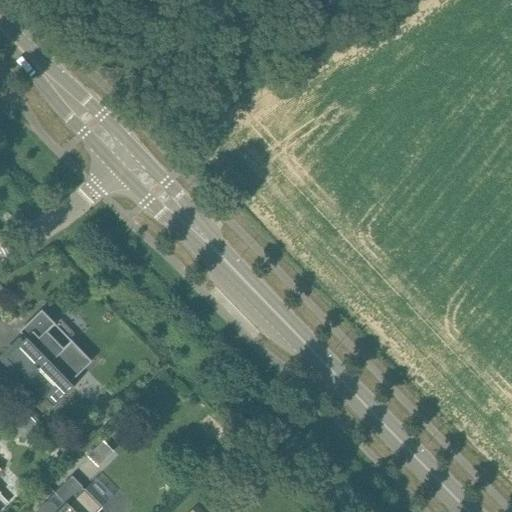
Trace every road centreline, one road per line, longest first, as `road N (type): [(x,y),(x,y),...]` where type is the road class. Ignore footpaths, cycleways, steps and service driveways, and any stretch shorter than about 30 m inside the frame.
road 1 (secondary): [(468,511),(218,254)]
road 2 (residential): [(118,168),(62,218),(0,254)]
road 3 (secondary): [(26,56),(118,168)]
road 4 (secondary): [(135,148),(26,56)]
road 5 (secondary): [(218,254),(169,181),(135,148)]
road 6 (secondary): [(118,168),(218,254)]
